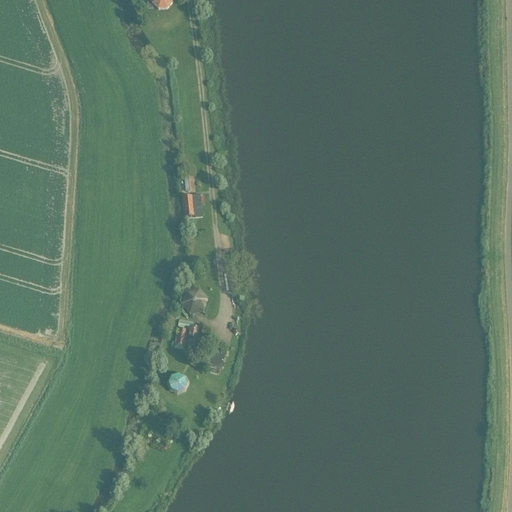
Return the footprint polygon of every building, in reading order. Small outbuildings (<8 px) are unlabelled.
[(171,0),(151,0),(152,6),(158,11),(167,11),(172,5),(171,0)] [(189,215),(197,214),(195,200),(187,201),(189,215)] [(204,314),(209,301),(200,291),(185,293),(180,306),(190,317),(204,314)] [(178,330),(176,338),(175,344),(174,349),(183,351),(184,346),(196,349),(199,335),(178,330)] [(221,370),(227,353),(210,347),(204,365),(221,370)] [(185,393),(189,386),(186,378),(178,374),(170,377),(167,384),(170,394),(176,396),(185,393)]
